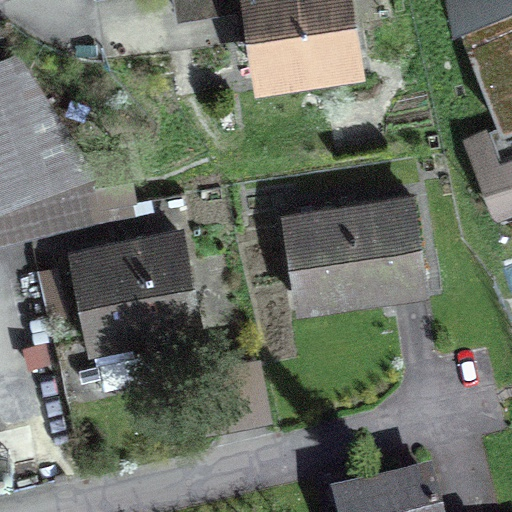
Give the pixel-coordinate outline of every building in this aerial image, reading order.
[(251,0),(261,62),(353,49),(345,0),(251,0)] [(511,0),(445,0),(453,33),(462,29),(502,132),(511,128),(511,0)] [(0,228),(93,206),(80,148),(17,52),(0,58),(0,228)] [(467,135),(495,206),(511,199),(511,151),(500,156),(488,126),(467,135)] [(93,206),(133,198),(125,153),(83,160),(93,206)] [(285,214),(298,301),(346,294),(426,281),(412,194),(285,214)] [(181,232),(75,253),(97,361),(134,353),(129,329),(197,316),(181,232)] [(84,467),(64,378),(26,386),(46,476),(84,467)] [(438,511),(431,480),(335,503),(337,511),(438,511)]
